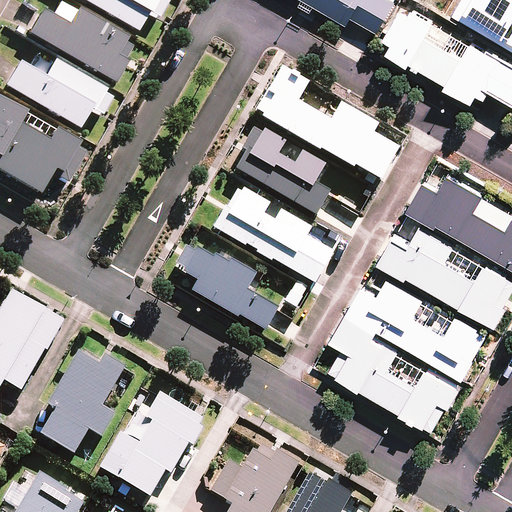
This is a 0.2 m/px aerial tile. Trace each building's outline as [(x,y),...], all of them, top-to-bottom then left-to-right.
[(130,34),(70,0),(65,0),(56,17),(46,11),(34,31),(117,79),(130,57),(120,52),(130,34)] [(78,0),(135,33),(146,13),(157,19),(168,0),(78,0)] [(307,0),(348,23),(353,16),(379,31),(397,0),(307,0)] [(511,0),(462,0),(455,14),(511,48),(511,0)] [(444,13),(424,1),(406,3),(390,30),(399,35),(394,44),(482,95),(491,79),(511,91),(511,50),(480,32),(477,37),(442,17),(444,13)] [(117,90),(57,56),(48,72),(21,57),(7,82),(83,125),(93,107),(104,113),(117,90)] [(315,79),(287,64),(260,113),(385,181),(404,145),(379,132),(384,121),(346,100),(336,119),(303,101),(315,79)] [(31,107),(0,90),(0,150),(5,153),(0,161),(0,166),(44,189),(58,163),(65,167),(82,135),(58,122),(57,125),(29,111),(31,107)] [(328,164),(268,128),(243,170),(318,214),(329,196),(314,187),(328,164)] [(511,201),(441,161),(415,205),(440,220),(442,216),(511,256),(511,201)] [(316,227),(242,186),(219,229),(319,283),(337,251),(310,236),(316,227)] [(461,239),(427,220),(415,241),(399,232),(385,255),(499,318),(511,295),(511,267),(491,256),(483,272),(452,255),(461,239)] [(259,273),(203,244),(188,272),(203,279),(196,292),(269,329),(281,305),(251,290),(259,273)] [(388,326),(470,373),(496,328),(463,310),(460,315),(429,297),(431,293),(395,273),(386,288),(370,279),(338,334),(351,341),(337,365),(439,424),(453,400),(457,402),(469,381),(435,360),(424,378),(397,362),(406,344),(385,331),(388,326)] [(311,288),(300,281),(287,302),(299,309),(311,288)] [(68,319),(19,289),(0,319),(0,396),(10,380),(25,389),(68,319)] [(105,361),(85,349),(54,404),(61,408),(47,434),(79,452),(93,428),(105,434),(118,411),(107,405),(131,362),(111,350),(105,361)] [(208,418),(166,392),(152,414),(159,418),(145,441),(126,429),(112,453),(131,465),(125,476),(154,494),(170,468),(175,471),(208,418)] [(7,426),(1,439),(19,447),(25,434),(7,426)] [(273,511),(303,459),(282,448),(276,459),(258,449),(231,499),(238,503),(232,511),(273,511)] [(343,511),(356,491),(319,470),(294,511),(343,511)] [(72,497),(42,479),(22,511),(78,511),(67,505),(72,497)]
